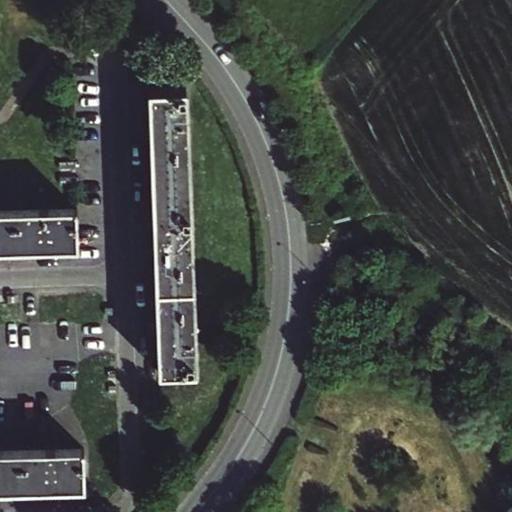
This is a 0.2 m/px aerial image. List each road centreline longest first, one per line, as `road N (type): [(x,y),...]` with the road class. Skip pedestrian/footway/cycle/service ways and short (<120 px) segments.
road 1 (tertiary): [(196,511),(246,444),(275,381),(292,263),(277,169),(248,101),(164,0)]
road 2 (residential): [(123,278),(130,511)]
road 3 (residential): [(115,66),(123,278)]
road 4 (residential): [(0,280),(123,278)]
